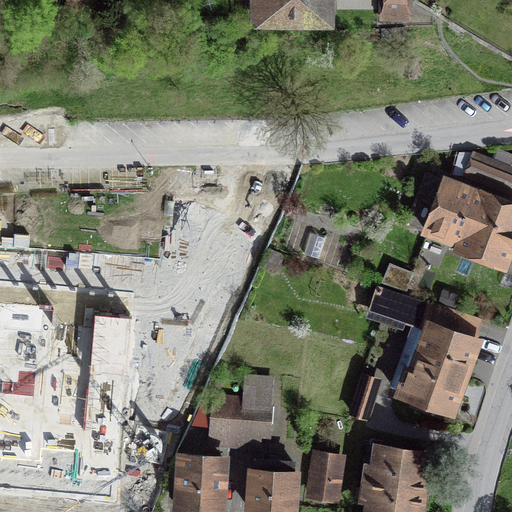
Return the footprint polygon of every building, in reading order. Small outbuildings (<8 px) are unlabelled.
[(324,0),(254,0),(254,18),(324,19),(324,0)] [(408,0),(381,0),(382,16),(409,16),(408,0)] [(511,191),(511,169),(475,155),(467,174),(511,191)] [(503,262),(511,239),(511,204),(481,192),(480,194),(426,173),(406,223),(460,244),(460,245),(503,262)] [(163,259),(0,245),(0,489),(143,501),(163,259)] [(422,324),(475,342),(482,321),(377,285),(369,308),(406,320),(410,308),(426,313),(422,324)] [(394,385),(454,405),(475,342),(422,324),(415,322),(394,385)] [(243,400),(242,400),(239,445),(260,446),(261,430),(266,430),(267,401),(268,401),(270,377),(245,375),(243,400)] [(367,417),(378,384),(362,379),(352,412),(367,417)] [(239,396),(215,395),(213,406),(217,406),(215,427),(210,426),(209,443),(239,445),(242,400),(239,396)] [(208,410),(194,408),(192,423),(190,422),(186,436),(196,438),(200,424),(205,425),(208,410)] [(371,499),(369,511),(418,511),(428,454),(379,447),(376,467),(366,465),(362,487),(358,486),(356,497),(371,499)] [(180,509),(219,511),(222,457),(188,455),(187,466),(183,466),(180,509)] [(317,455),(311,492),(331,495),(337,458),(317,455)] [(267,463),(256,462),(252,511),(290,511),(294,463),(267,461),(267,463)]
